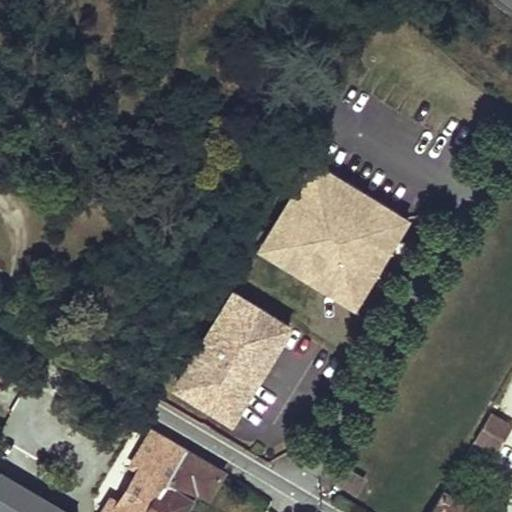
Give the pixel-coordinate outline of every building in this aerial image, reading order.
[(313,160),(262,246),(347,296),(354,295),(356,304),(357,304),(356,299),(355,294),(355,289),(355,284),(355,279),(356,274),(357,269),(358,264),(360,259),(361,255),(362,255),(356,252),(363,240),(369,244),(369,243),(372,240),(375,236),(379,233),(383,229),(387,226),(391,224),(396,221),(400,219),(405,218),(410,217),(409,216),(400,218),(398,211),(313,160)] [(356,299),(357,304),(410,217),(405,218),(400,219),(396,221),(391,224),(387,226),(383,229),(379,233),(375,236),(372,240),(369,243),(369,244),(363,240),(356,252),(362,255),(361,255),(360,259),(358,264),(357,269),(356,274),(355,279),(355,284),(355,289),(355,294),(356,299)] [(290,325),(235,291),(210,332),(214,335),(208,346),(203,343),(178,384),(233,418),(260,380),(249,372),(256,360),(268,366),(290,325)] [(210,332),(203,343),(208,346),(214,335),(210,332)] [(260,380),(268,366),(256,360),(249,372),(260,380)] [(496,407),(476,439),(511,460),(511,425),(498,417),(502,411),(496,407)] [(148,511),(187,448),(153,429),(133,463),(140,467),(119,501),(112,497),(103,511),(148,511)] [(187,448),(148,511),(183,511),(198,488),(210,495),(224,471),(187,448)] [(468,471),(477,456),(468,450),(459,465),(468,471)] [(0,463),(0,511),(1,511),(78,511),(82,506),(1,462),(0,463)] [(481,511),(443,490),(429,511),(481,511)]
